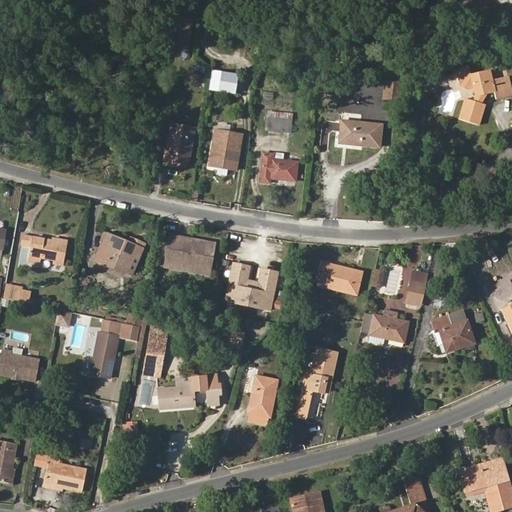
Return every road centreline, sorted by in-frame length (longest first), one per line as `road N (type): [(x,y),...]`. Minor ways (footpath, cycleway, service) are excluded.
road 1 (residential): [(118,511),(405,434),(511,390)]
road 2 (residential): [(0,165),(181,210),(388,235)]
road 3 (unclassified): [(511,158),(388,235)]
road 4 (residential): [(388,235),(511,225)]
